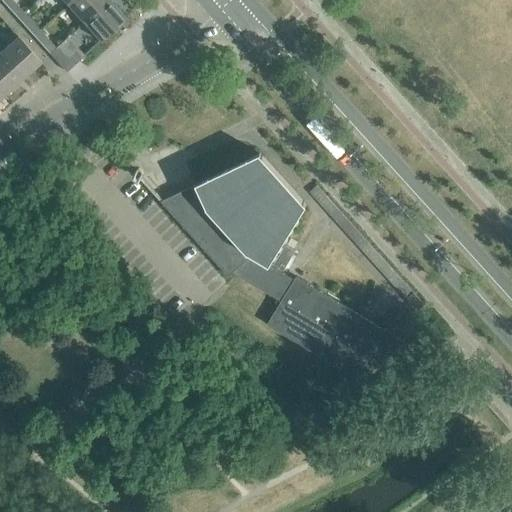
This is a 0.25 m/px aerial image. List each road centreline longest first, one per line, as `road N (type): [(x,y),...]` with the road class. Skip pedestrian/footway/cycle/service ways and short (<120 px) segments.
road 1 (secondary): [(214,11),(511,344)]
road 2 (secondary): [(511,293),(247,0)]
road 3 (residential): [(0,154),(214,11)]
